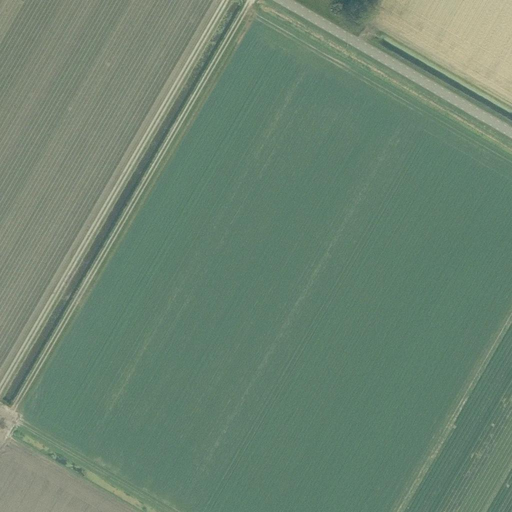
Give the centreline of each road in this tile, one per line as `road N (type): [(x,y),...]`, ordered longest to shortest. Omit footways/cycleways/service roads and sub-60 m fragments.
road 1 (track): [(4,424),(250,0)]
road 2 (track): [(0,391),(227,0)]
road 3 (unclassified): [(511,133),(283,0)]
